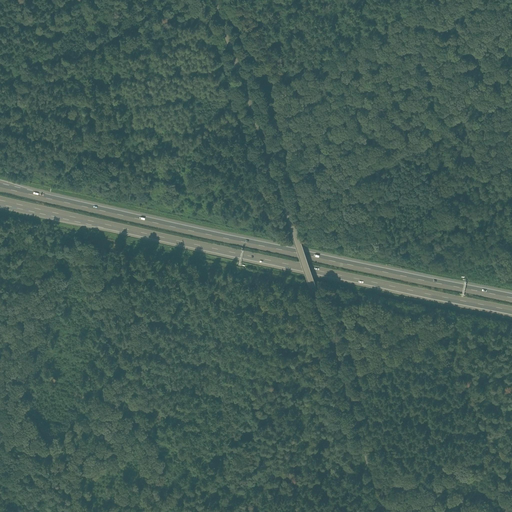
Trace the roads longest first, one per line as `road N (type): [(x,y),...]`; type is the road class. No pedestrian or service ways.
road 1 (unclassified): [(384,511),(214,0)]
road 2 (motorway): [(0,199),(511,309)]
road 3 (motorway): [(511,296),(0,187)]
